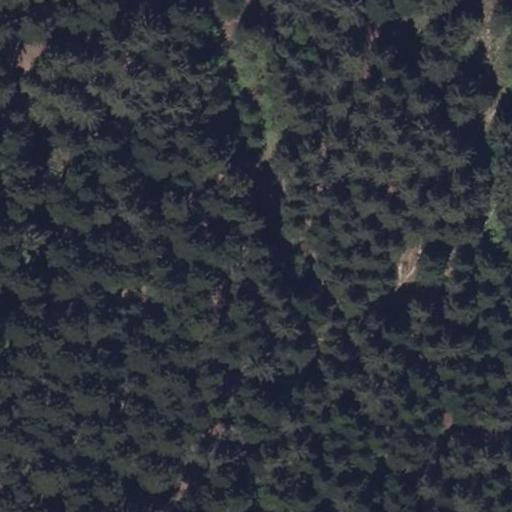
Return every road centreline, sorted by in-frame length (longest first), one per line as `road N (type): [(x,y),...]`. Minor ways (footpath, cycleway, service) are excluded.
road 1 (track): [(208,0),(247,149),(202,323),(225,492),(216,511)]
road 2 (track): [(175,0),(0,47)]
